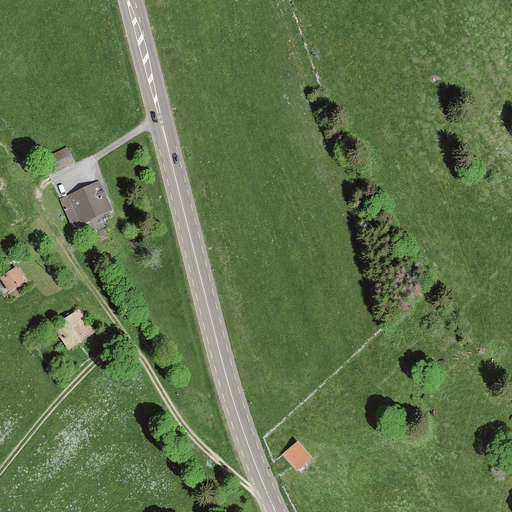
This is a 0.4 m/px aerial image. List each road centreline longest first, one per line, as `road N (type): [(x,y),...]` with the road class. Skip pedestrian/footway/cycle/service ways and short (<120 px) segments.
road 1 (primary): [(275,511),(223,368),(130,0)]
road 2 (track): [(42,208),(182,420),(230,474),(270,500)]
road 3 (track): [(0,473),(88,369),(127,338)]
